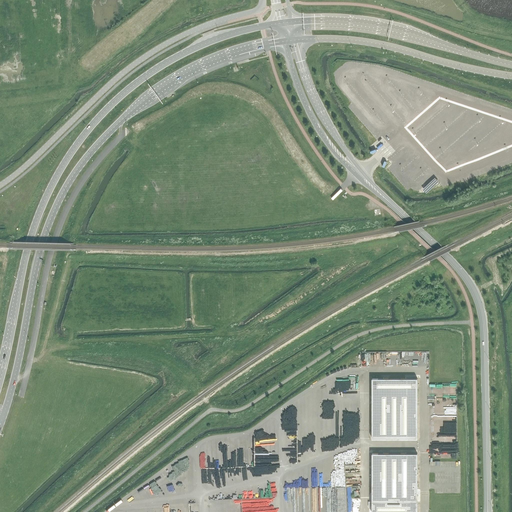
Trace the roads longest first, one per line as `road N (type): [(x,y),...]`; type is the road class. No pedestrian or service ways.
road 1 (primary): [(0,425),(39,250),(78,167),(169,82),(222,56),(282,41)]
road 2 (primary): [(279,23),(167,62),(84,134),(33,228),(0,380)]
road 3 (tertiary): [(0,185),(153,50),(255,11),(263,0)]
road 4 (tertiary): [(398,211),(467,279),(479,304),(487,500)]
road 5 (primary): [(511,65),(386,27),(291,22)]
road 6 (primary): [(294,40),(381,44),(511,76)]
road 7 (tertiary): [(282,41),(323,139),(398,211)]
road 8 (tertiary): [(398,211),(336,139),(294,40)]
